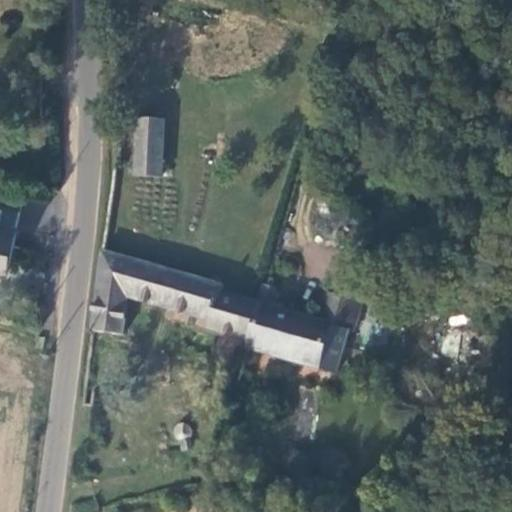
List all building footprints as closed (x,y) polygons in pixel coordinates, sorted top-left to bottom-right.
[(132,175),(163,176),(166,117),(134,116),(132,175)] [(18,232),(0,228),(0,273),(9,275),(18,232)] [(210,332),(249,344),(262,305),(223,292),(225,287),(104,253),(94,331),(124,335),(130,299),(212,323),(210,332)] [(259,356),(340,377),(351,331),(357,333),(365,304),(323,291),(313,319),(262,305),(249,344),(259,356)] [(191,432),(184,436),(185,449),(200,453),(204,447),(204,439),(199,434),(191,432)]
